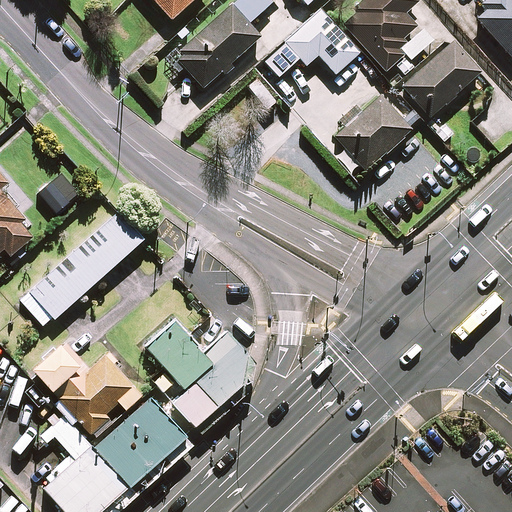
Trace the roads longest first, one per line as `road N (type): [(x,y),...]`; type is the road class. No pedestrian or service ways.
road 1 (residential): [(217,204),(142,150),(0,3)]
road 2 (residential): [(217,204),(280,220),(360,260),(427,318)]
road 3 (secondary): [(254,482),(427,318)]
road 4 (secondary): [(254,482),(284,351),(286,264)]
road 5 (residential): [(427,318),(340,299),(286,264)]
